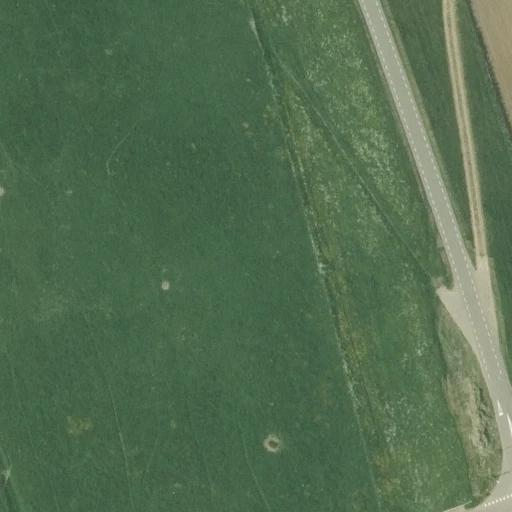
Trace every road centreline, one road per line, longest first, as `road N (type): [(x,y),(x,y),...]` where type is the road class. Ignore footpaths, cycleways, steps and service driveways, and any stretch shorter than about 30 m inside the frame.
road 1 (unclassified): [(511,425),(371,0)]
road 2 (track): [(487,347),(440,294),(273,45),(253,43)]
road 3 (track): [(487,347),(447,0)]
